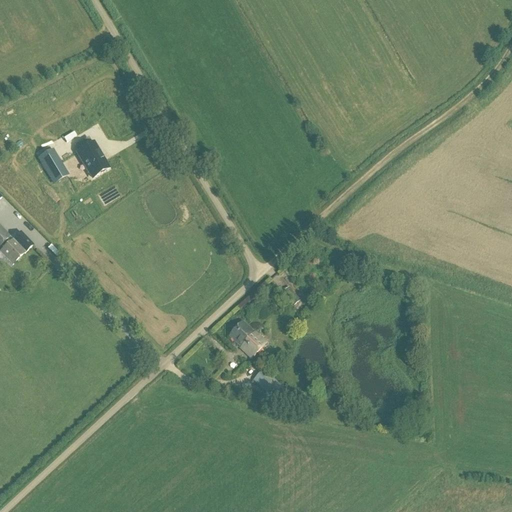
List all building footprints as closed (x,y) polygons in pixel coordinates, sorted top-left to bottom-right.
[(48,116),(54,108),(51,105),(44,113),(48,116)] [(84,116),(76,121),(85,137),(93,132),(84,116)] [(87,139),(75,146),(80,153),(78,155),(93,179),(108,170),(94,145),(92,146),(87,139)] [(57,149),(43,158),(57,182),(71,173),(57,149)] [(38,220),(35,222),(44,230),(50,224),(19,194),(15,199),(38,220)] [(92,208),(89,215),(94,218),(97,211),(92,208)] [(61,225),(65,231),(73,225),(69,219),(61,225)] [(0,253),(13,267),(33,247),(21,234),(13,241),(0,227),(0,253)] [(283,294),(294,307),(300,302),(289,289),(283,294)] [(230,338),(253,359),(267,344),(244,323),(230,338)] [(254,381),(278,403),(288,392),(264,370),(254,381)]
